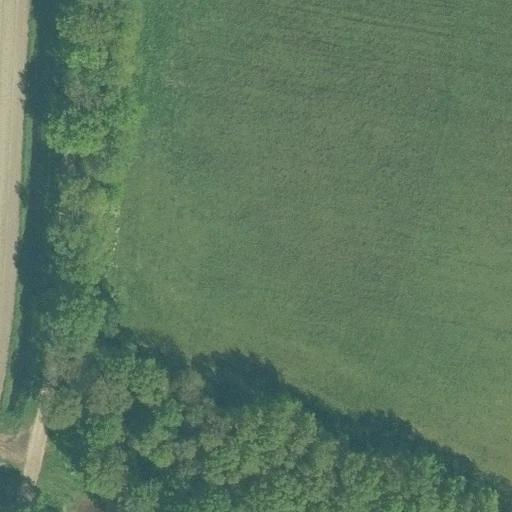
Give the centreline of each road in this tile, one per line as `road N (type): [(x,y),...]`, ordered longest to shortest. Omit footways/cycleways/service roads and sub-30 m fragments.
road 1 (unclassified): [(20,511),(58,323),(75,0)]
road 2 (track): [(32,453),(165,511)]
